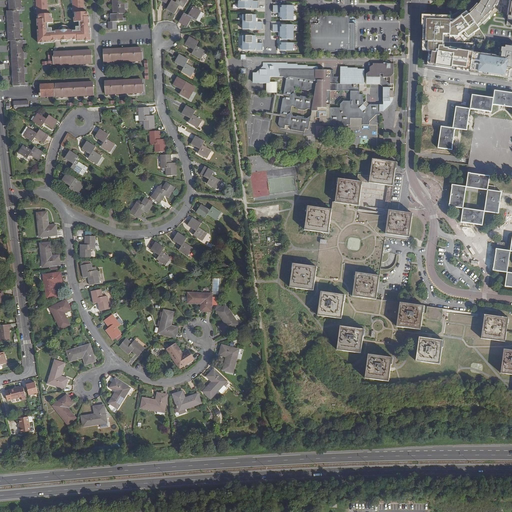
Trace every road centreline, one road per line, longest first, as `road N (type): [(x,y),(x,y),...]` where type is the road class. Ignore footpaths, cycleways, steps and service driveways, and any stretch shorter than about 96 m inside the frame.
road 1 (trunk): [(511,455),(349,457),(0,481)]
road 2 (trunk): [(0,495),(211,478),(511,469)]
road 3 (residential): [(67,211),(118,233),(144,234),(175,222),(186,207),(189,176),(159,101),(156,49),(166,35)]
road 4 (residential): [(511,300),(448,290),(432,273),(434,216),(410,171),(413,69)]
road 5 (residential): [(0,380),(30,364),(8,195)]
road 6 (residential): [(67,211),(74,287),(116,362)]
road 7 (residential): [(116,362),(155,381),(188,376),(206,354),(197,332)]
